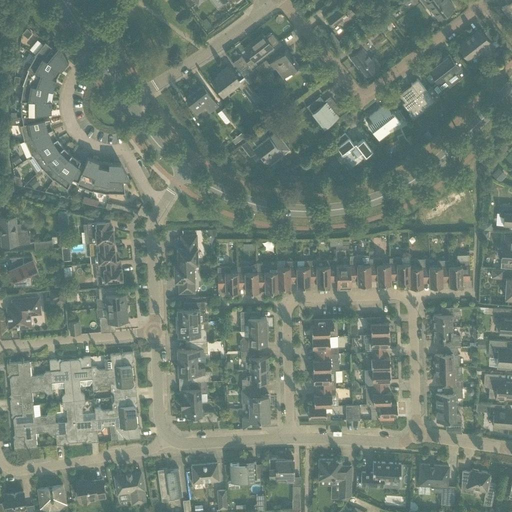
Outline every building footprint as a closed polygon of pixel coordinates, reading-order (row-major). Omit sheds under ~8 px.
[(410,0),(408,0),(404,4),(408,9),(414,5),(413,3),(410,0)] [(421,0),(428,8),(432,5),(441,17),(439,19),(438,18),(439,19),(454,7),(448,0),(421,0)] [(511,19),(511,18),(511,0),(502,0),(502,3),(503,5),(501,6),(511,19)] [(341,26),(356,15),(347,3),(327,19),(338,32),(343,28),(341,26)] [(388,17),(383,21),(387,27),(392,23),(388,17)] [(26,28),(22,33),(27,38),(32,33),(26,28)] [(481,50),(485,55),(495,48),(480,29),(458,46),(468,60),(481,50)] [(246,63),(247,65),(239,71),(244,77),(252,70),(251,68),(257,64),(256,63),(274,49),(263,34),(255,39),(256,41),(252,44),(251,43),(244,48),(252,58),(246,63)] [(370,47),(363,39),(352,47),(356,52),(350,57),(356,65),(358,64),(366,75),(379,66),(373,58),(371,59),(365,50),(370,47)] [(45,41),(34,54),(61,70),(61,69),(68,61),(59,45),(55,50),(45,41)] [(344,49),(341,45),(336,48),(339,53),(344,49)] [(501,46),(496,50),(500,56),(505,52),(501,46)] [(287,50),(271,62),(262,70),(266,75),(275,68),(283,78),(299,66),(287,50)] [(35,55),(27,69),(55,79),(56,79),(61,69),(61,70),(34,54),(34,55),(35,55)] [(434,64),(427,70),(430,73),(429,73),(430,75),(431,75),(432,75),(436,82),(437,82),(438,84),(459,68),(451,58),(449,55),(435,65),(434,64)] [(244,77),(239,81),(228,66),(222,71),(223,72),(212,81),(223,95),(237,84),(253,104),(260,98),(251,86),(249,83),(244,77)] [(27,69),(22,84),(52,90),(52,89),(56,79),(55,79),(27,69)] [(254,69),(252,70),(244,77),(249,83),(259,75),(254,69)] [(411,112),(416,108),(420,112),(439,97),(431,86),(426,90),(417,79),(411,84),(412,86),(404,92),(404,91),(400,94),(399,94),(405,103),(404,104),(403,103),(402,104),(409,112),(409,113),(413,119),(414,118),(411,114),(411,112)] [(52,90),(22,84),(22,85),(23,85),(20,100),(51,100),(52,89),(52,90)] [(218,105),(209,94),(203,86),(186,99),(197,112),(205,106),(210,112),(218,105)] [(314,112),(326,127),(339,117),(336,113),(341,110),(330,96),(324,101),(320,96),(307,106),(312,113),(314,112)] [(51,100),(20,100),(20,101),(21,101),(21,117),(51,111),(51,100)] [(371,122),(375,128),(372,130),(379,139),(388,131),(387,129),(393,125),(394,127),(400,122),(399,120),(403,116),(399,110),(394,114),(392,111),(391,112),(384,104),(369,117),(373,121),(371,122)] [(221,109),(230,121),(234,117),(226,106),(221,109)] [(51,111),(21,117),(23,124),(20,125),(24,141),(52,129),(52,128),(49,117),(44,119),(43,113),(51,112),(51,111)] [(52,128),(52,129),(24,141),(25,141),(31,155),(57,138),(56,138),(52,128)] [(244,130),(239,134),(243,138),(247,135),(244,130)] [(257,145),(251,137),(241,145),(250,157),(256,152),(268,167),(275,161),(290,150),(276,132),(269,137),(268,136),(257,145)] [(353,144),(348,137),(345,132),(333,141),(350,163),(351,164),(354,165),(356,164),(372,151),(363,139),(357,144),(355,142),(353,144)] [(57,138),(31,155),(31,156),(32,155),(41,168),(63,147),(57,138),(56,138),(57,138)] [(63,147),(41,168),(41,169),(42,168),(53,180),(71,155),(70,155),(63,147)] [(17,154),(11,159),(15,165),(21,160),(17,154)] [(71,155),(53,180),(54,179),(67,189),(70,181),(72,179),(77,182),(78,182),(84,167),(83,167),(79,165),(80,161),(71,154),(70,155),(71,155)] [(229,154),(224,158),(228,163),(233,159),(229,154)] [(76,184),(77,185),(92,191),(98,161),(88,157),(83,167),(84,167),(78,182),(77,182),(76,184)] [(98,161),(92,191),(93,190),(108,193),(109,163),(98,160),(98,161)] [(109,162),(109,163),(108,193),(125,193),(123,180),(129,180),(120,163),(109,162)] [(497,169),(492,174),(500,182),(505,177),(497,169)] [(33,179),(29,183),(35,189),(38,185),(33,179)] [(135,199),(132,204),(138,208),(141,202),(135,199)] [(511,205),(507,205),(500,205),(499,215),(504,217),(503,225),(511,225),(511,205)] [(67,211),(58,211),(59,223),(68,222),(67,211)] [(16,224),(15,216),(0,217),(0,225),(0,227),(0,226),(0,234),(0,235),(1,235),(2,245),(30,243),(29,230),(21,230),(20,223),(16,224)] [(105,222),(87,223),(88,234),(96,237),(97,242),(109,241),(114,241),(114,240),(113,228),(111,228),(106,229),(105,222)] [(500,249),(499,256),(501,257),(500,267),(511,268),(511,234),(505,234),(504,245),(502,244),(502,248),(500,249)] [(174,264),(198,263),(196,235),(181,235),(181,247),(177,247),(178,255),(176,257),(176,264),(174,264)] [(35,249),(53,248),(52,240),(34,242),(35,249)] [(97,242),(89,242),(90,255),(98,254),(98,262),(115,261),(116,261),(115,249),(109,249),(109,241),(97,242)] [(70,245),(61,246),(62,254),(70,253),(70,245)] [(456,266),(449,266),(449,279),(449,282),(449,286),(455,286),(456,285),(462,285),(462,281),(462,278),(469,278),(469,259),(469,256),(469,254),(457,254),(457,260),(456,263),(456,266)] [(360,255),(350,255),(350,265),(350,278),(357,277),(358,281),(358,284),(364,284),(365,285),(371,285),(371,284),(370,280),(370,277),(370,264),(363,264),(363,262),(361,258),(360,255)] [(12,267),(8,269),(13,279),(13,286),(25,285),(24,274),(37,268),(33,258),(30,260),(28,256),(11,257),(12,267)] [(401,257),(389,258),(390,264),(390,276),(397,276),(397,279),(397,283),(404,283),(410,283),(409,267),(409,263),(402,263),(402,261),(401,257)] [(381,258),(369,258),(370,264),(370,277),(377,277),(377,280),(377,284),(384,283),(385,284),(390,284),(390,283),(390,280),(390,276),(390,264),(382,264),(382,262),(381,258)] [(324,266),(317,266),(317,279),(317,282),(317,286),(322,286),(323,285),(330,285),(330,281),(330,278),(337,278),(336,265),(336,259),(325,260),(324,263),(324,266)] [(267,262),(257,262),(257,272),(258,284),(265,284),(265,287),(265,291),(271,291),(272,292),(278,292),(278,291),(278,288),(278,287),(277,287),(277,267),(277,260),(268,264),(267,262)] [(284,267),(277,267),(277,287),(278,287),(278,288),(283,288),(284,287),(290,286),(290,283),(290,279),(297,279),(297,266),(297,260),(285,261),(284,265),(284,267)] [(304,266),(297,266),(297,279),(297,282),(297,287),(303,287),(303,286),(310,286),(310,279),(317,279),(317,266),(316,260),(305,260),(304,264),(304,266)] [(416,267),(409,267),(410,283),(410,287),(415,287),(416,286),(423,286),(422,282),(422,279),(429,279),(429,266),(429,260),(418,261),(416,265),(416,267)] [(436,266),(429,266),(429,279),(429,282),(429,286),(429,287),(435,287),(436,286),(442,286),(442,282),(442,279),(449,279),(449,266),(449,260),(437,260),(436,264),(436,266)] [(98,262),(95,263),(96,274),(104,276),(105,281),(107,281),(107,283),(114,282),(114,280),(123,280),(121,267),(116,268),(115,261),(98,262)] [(198,263),(174,264),(174,265),(172,267),(173,271),(174,273),(175,281),(179,281),(179,293),(195,292),(194,264),(198,264),(198,263)] [(350,265),(336,265),(337,278),(337,281),(337,289),(342,289),(349,288),(351,288),(350,281),(350,278),(350,265)] [(249,266),(237,266),(237,272),(238,285),(245,285),(245,288),(245,292),(251,292),(252,293),(258,292),(258,287),(258,284),(257,272),(250,272),(250,270),(249,266)] [(229,267),(217,267),(218,286),(225,285),(225,289),(225,292),(232,292),(232,293),(238,293),(238,288),(238,285),(237,272),(230,272),(230,270),(229,267)] [(492,269),(491,277),(502,278),(503,270),(492,269)] [(107,307),(126,305),(125,293),(122,293),(119,291),(117,292),(116,286),(98,288),(99,298),(106,301),(107,307)] [(50,301),(54,300),(54,303),(64,302),(63,289),(49,290),(50,301)] [(30,326),(29,314),(40,313),(39,297),(13,299),(13,307),(8,307),(9,328),(30,326)] [(176,322),(199,321),(199,314),(203,314),(205,312),(205,301),(184,302),(186,302),(186,309),(184,310),(183,309),(177,309),(177,314),(176,316),(176,322)] [(126,305),(107,307),(107,315),(99,316),(101,332),(115,330),(114,322),(118,322),(121,320),(127,319),(127,312),(128,311),(128,307),(126,307),(126,305)] [(433,314),(433,319),(432,319),(432,325),(434,325),(434,327),(452,327),(452,320),(455,320),(455,317),(460,317),(459,307),(441,307),(441,314),(433,314)] [(510,309),(496,308),(493,307),(492,317),(497,317),(497,321),(500,321),(499,333),(511,333),(511,317),(509,317),(510,309)] [(248,330),(268,330),(268,323),(266,321),(266,317),(257,317),(257,311),(240,311),(240,321),(244,324),(248,324),(248,330)] [(371,329),(371,334),(363,334),(363,335),(389,334),(388,322),(380,323),(380,317),(366,317),(366,328),(370,328),(370,329),(371,329)] [(333,329),(333,328),(333,318),(318,318),(319,325),(311,325),(312,336),(329,336),(329,330),(329,329),(333,329)] [(70,322),(71,334),(80,333),(80,328),(78,328),(78,321),(70,322)] [(199,321),(176,322),(176,328),(178,330),(178,335),(184,335),(185,333),(187,335),(187,341),(185,341),(185,342),(190,341),(206,341),(206,330),(204,328),(200,328),(199,321)] [(452,327),(434,327),(434,329),(432,329),(432,336),(434,336),(434,341),(442,340),(442,347),(445,347),(457,347),(460,347),(460,336),(456,336),(456,333),(452,334),(452,327)] [(268,330),(248,330),(249,337),(243,337),(240,340),(240,350),(241,350),(259,350),(260,350),(260,349),(258,349),(258,343),(260,341),(262,343),(267,343),(267,339),(269,337),(268,330)] [(389,345),(389,334),(363,335),(363,342),(365,342),(365,352),(367,352),(382,351),(382,345),(389,345)] [(329,341),(329,336),(312,336),(312,347),(319,347),(319,353),(338,353),(338,346),(330,346),(330,341),(329,341)] [(478,339),(477,348),(485,348),(485,340),(478,339)] [(507,340),(497,340),(489,339),(488,355),(493,355),(493,357),(497,357),(497,366),(511,366),(511,349),(506,349),(507,340)] [(206,341),(190,341),(190,349),(177,349),(178,362),(197,361),(197,355),(200,355),(200,353),(207,352),(207,341),(206,341)] [(434,354),(435,359),(433,360),(433,366),(435,366),(435,367),(458,367),(458,366),(453,366),(452,354),(457,354),(457,347),(445,347),(445,354),(434,354)] [(259,350),(241,350),(241,361),(245,361),(245,363),(249,363),(249,369),(268,369),(267,367),(269,367),(269,361),(267,361),(267,356),(259,357),(259,350)] [(382,351),(367,352),(367,359),(371,359),(371,364),(372,364),(372,369),(390,369),(389,357),(382,357),(382,351)] [(96,366),(91,367),(92,378),(133,375),(132,367),(130,365),(133,360),(133,352),(110,354),(111,368),(99,369),(96,366)] [(338,353),(319,353),(320,359),(312,360),(313,371),(330,370),(335,370),(339,370),(339,363),(338,353)] [(78,359),(70,359),(73,400),(85,399),(84,394),(81,391),(80,379),(92,378),(91,367),(90,356),(84,356),(80,361),(78,359)] [(73,400),(70,359),(62,360),(60,362),(55,359),(49,359),(50,370),(51,370),(52,382),(64,381),(65,393),(62,397),(62,401),(73,400)] [(51,370),(50,370),(45,371),(42,374),(31,376),(29,361),(6,363),(7,371),(12,375),(10,377),(10,385),(52,382),(51,370)] [(197,361),(178,362),(178,375),(190,374),(190,381),(206,381),(210,381),(210,370),(201,371),(201,367),(197,368),(197,361)] [(435,367),(435,374),(433,374),(434,380),(435,381),(436,381),(441,381),(441,380),(450,380),(450,382),(454,382),(454,387),(462,387),(463,387),(462,372),(458,373),(458,367),(435,367)] [(268,369),(249,369),(250,376),(246,376),(246,379),(242,379),(242,389),(258,389),(260,389),(260,382),(268,382),(268,377),(270,377),(269,371),(268,371),(268,369)] [(390,369),(372,369),(364,369),(365,387),(368,387),(383,386),(383,380),(390,380),(390,369)] [(335,370),(330,370),(313,371),(313,382),(320,382),(320,388),(335,388),(335,382),(336,382),(335,370)] [(502,374),(492,374),(484,373),(483,385),(489,385),(488,397),(495,398),(505,398),(505,397),(511,397),(511,382),(502,381),(502,374)] [(134,383),(133,375),(92,378),(93,390),(98,389),(101,385),(113,384),(114,397),(136,395),(136,389),(132,385),(134,383)] [(206,381),(190,381),(189,382),(190,389),(181,389),(181,394),(180,394),(180,402),(201,401),(201,393),(207,392),(206,381)] [(52,382),(10,385),(11,393),(13,395),(10,400),(10,406),(33,404),(32,392),(44,390),(48,394),(53,393),(52,382)] [(383,392),(383,386),(368,387),(368,393),(372,393),(373,398),(373,404),(396,403),(390,403),(390,398),(391,398),(390,392),(383,392)] [(462,387),(454,387),(444,387),(444,388),(448,387),(448,394),(436,394),(436,407),(455,407),(454,400),(458,399),(458,397),(462,397),(462,387)] [(335,388),(320,388),(321,394),(313,394),(314,400),(314,405),(308,406),(325,405),(325,406),(332,405),(331,400),(332,400),(331,394),(335,394),(335,388)] [(242,389),(241,389),(242,401),(249,401),(249,408),(269,408),(268,395),(258,395),(258,389),(242,389)] [(136,395),(114,397),(115,409),(103,410),(99,407),(94,407),(95,419),(136,415),(136,407),(133,405),(137,401),(136,395)] [(85,404),(85,399),(73,400),(77,441),(85,441),(87,438),(91,442),(98,441),(97,430),(96,430),(95,419),(83,420),(82,408),(85,404)] [(67,421),(55,422),(56,434),(57,445),(63,444),(67,440),(69,442),(77,441),(73,400),(62,401),(62,406),(66,409),(67,421)] [(201,401),(180,402),(181,410),(182,416),(188,416),(188,419),(193,419),(193,421),(217,421),(217,415),(212,411),(203,412),(203,409),(201,409),(201,401)] [(379,409),(379,411),(371,411),(371,419),(393,419),(393,415),(397,414),(397,409),(396,403),(373,404),(379,404),(379,409)] [(504,404),(496,404),(490,403),(489,413),(494,414),(493,426),(511,427),(511,422),(511,411),(504,411),(504,404)] [(33,404),(10,406),(11,412),(15,416),(13,418),(14,426),(55,422),(54,411),(49,411),(46,415),(34,416),(33,404)] [(325,405),(308,406),(308,411),(308,417),(323,417),(323,421),(330,420),(330,412),(326,412),(326,411),(325,406),(325,405)] [(455,414),(455,407),(436,407),(437,421),(449,420),(449,431),(446,430),(445,430),(462,433),(461,417),(458,414),(455,414)] [(269,408),(249,408),(250,416),(242,416),(243,428),(259,428),(259,421),(269,421),(269,408)] [(136,415),(95,419),(96,430),(97,430),(101,430),(104,426),(116,425),(117,439),(140,437),(139,429),(135,426),(137,423),(136,415)] [(55,422),(14,426),(15,434),(17,436),(13,440),(14,449),(37,447),(36,432),(48,431),(51,434),(56,434),(55,422)] [(276,457),(268,457),(269,468),(269,478),(276,478),(276,481),(293,480),(293,477),(293,460),(293,459),(287,459),(276,459),(276,457)] [(319,459),(319,479),(319,484),(331,484),(331,498),(347,498),(350,495),(351,466),(340,466),(341,460),(319,459)] [(238,461),(239,463),(230,463),(231,480),(240,480),(240,482),(254,481),(254,479),(257,479),(256,462),(253,462),(253,460),(244,461),(238,461)] [(361,471),(360,485),(383,486),(383,479),(400,480),(401,463),(373,461),(372,472),(361,471)] [(191,465),(193,483),(219,480),(217,462),(191,465)] [(454,505),(455,489),(445,489),(445,486),(447,486),(449,466),(420,464),(419,484),(430,485),(430,491),(441,492),(441,504),(454,505)] [(171,497),(182,496),(179,469),(167,470),(166,468),(157,469),(162,501),(171,500),(171,497)] [(462,480),(461,486),(460,491),(472,494),(473,488),(486,491),(483,504),(491,505),(495,484),(488,482),(490,474),(470,470),(470,472),(462,470),(462,480)] [(131,472),(127,473),(126,473),(126,474),(114,476),(117,494),(126,492),(127,497),(131,497),(132,503),(145,501),(143,490),(144,489),(141,472),(131,473),(131,472)] [(105,497),(103,479),(94,481),(87,483),(87,481),(76,482),(79,501),(97,498),(97,499),(105,497)] [(59,510),(66,504),(63,485),(53,486),(53,487),(48,488),(47,487),(37,489),(40,508),(49,511),(59,510)] [(217,490),(219,508),(227,508),(225,490),(217,490)] [(0,511),(7,511),(7,510),(15,509),(15,511),(23,510),(26,506),(23,491),(7,494),(4,497),(5,502),(0,502),(0,511)] [(254,505),(253,505),(253,510),(264,510),(264,494),(256,495),(256,499),(256,501),(256,503),(255,504),(254,505)]
